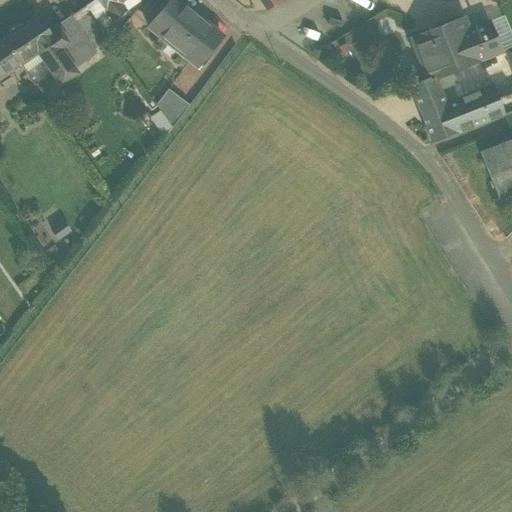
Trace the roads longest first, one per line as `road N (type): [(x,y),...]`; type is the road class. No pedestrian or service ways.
road 1 (unclassified): [(215,0),(428,158),(511,299)]
road 2 (track): [(511,342),(281,511)]
